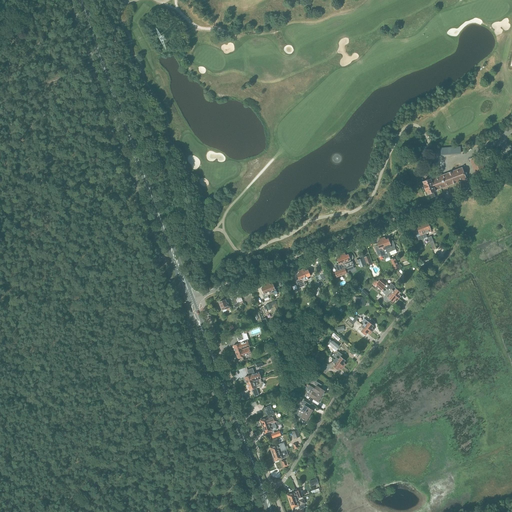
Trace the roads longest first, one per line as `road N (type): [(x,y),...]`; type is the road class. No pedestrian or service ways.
road 1 (unclassified): [(271,486),(457,243),(444,201)]
road 2 (unclassified): [(184,315),(71,0)]
road 3 (primary): [(81,0),(191,299)]
road 4 (unclassified): [(201,295),(444,201)]
road 5 (primary): [(191,299),(272,511)]
road 6 (unclassified): [(271,486),(201,295)]
